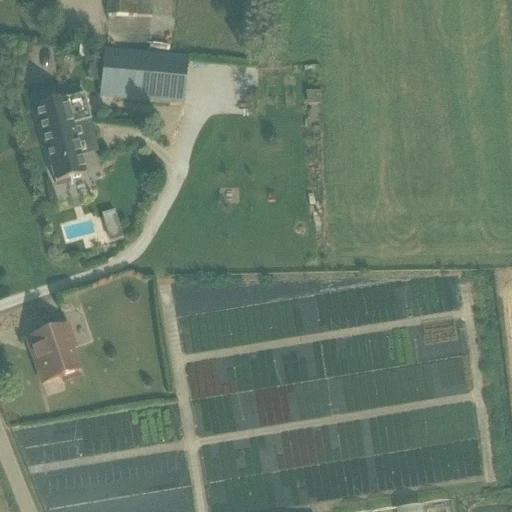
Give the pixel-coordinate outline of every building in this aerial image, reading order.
[(142,18),(142,0),(106,0),(106,17),(142,18)] [(103,49),(99,99),(183,107),(187,58),(103,49)] [(67,100),(35,109),(50,166),(55,186),(87,177),(83,158),(76,131),(93,126),(86,97),(84,97),(67,102),(67,100)] [(156,158),(147,160),(145,167),(150,173),(158,172),(161,164),(156,158)] [(119,229),(106,233),(109,244),(122,241),(119,229)] [(454,313),(451,293),(329,313),(332,332),(454,313)] [(454,323),(333,343),(336,361),(457,341),(454,323)] [(43,385),(78,373),(70,351),(74,350),(66,329),(28,342),(43,385)] [(317,365),(314,346),(192,365),(195,385),(317,365)] [(174,444),(171,423),(41,444),(44,465),(174,444)] [(174,456),(46,477),(49,493),(177,473),(174,456)]
